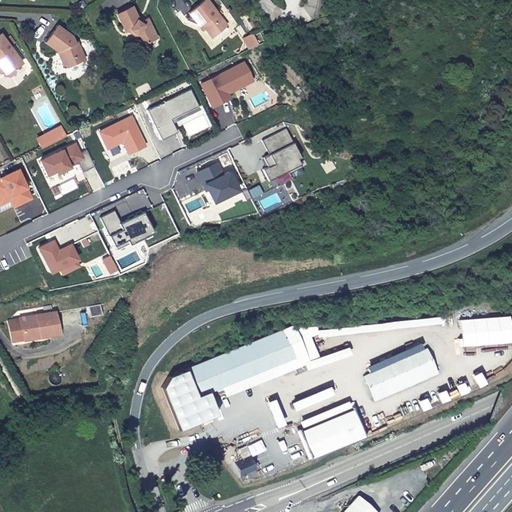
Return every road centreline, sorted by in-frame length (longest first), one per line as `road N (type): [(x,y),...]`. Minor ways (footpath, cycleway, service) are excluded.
road 1 (motorway): [(511,224),(429,264),(248,303),(184,329),(144,375),(133,424),(157,511)]
road 2 (tertiary): [(511,399),(270,503)]
road 3 (residential): [(0,245),(233,136)]
